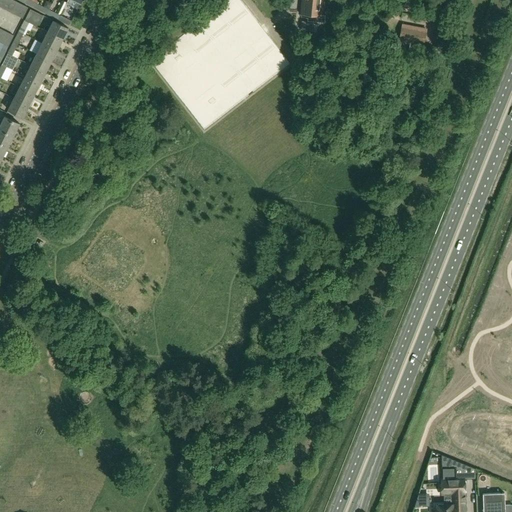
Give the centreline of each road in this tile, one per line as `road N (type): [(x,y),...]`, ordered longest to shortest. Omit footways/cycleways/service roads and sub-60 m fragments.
road 1 (primary): [(511,74),(336,511)]
road 2 (primary): [(389,423),(511,120)]
road 3 (tertiary): [(6,219),(117,0)]
